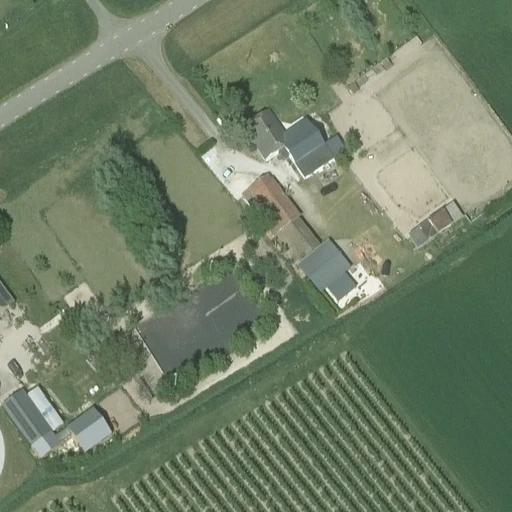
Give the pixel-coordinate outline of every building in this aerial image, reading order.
[(322,150),(304,123),(282,137),(267,115),(242,131),(255,151),(264,164),(277,155),(282,162),(287,158),(294,169),(303,183),(333,163),(323,149),(322,150)] [(320,294),(347,271),(338,259),(333,263),(330,259),(329,257),(321,247),(318,250),(297,222),(300,220),(269,178),(241,198),(272,241),(273,239),(295,270),(297,268),(305,279),(309,284),(310,283),(320,294)] [(451,206),(440,214),(425,224),(426,225),(406,238),(416,252),(420,249),(421,251),(435,241),(434,239),(435,238),(436,239),(450,228),(462,221),(451,206)] [(0,314),(11,307),(0,291),(0,314)] [(21,394),(0,409),(30,451),(31,450),(40,463),(60,450),(50,435),(51,435),(21,394)] [(96,419),(70,438),(82,456),(109,437),(96,419)]
